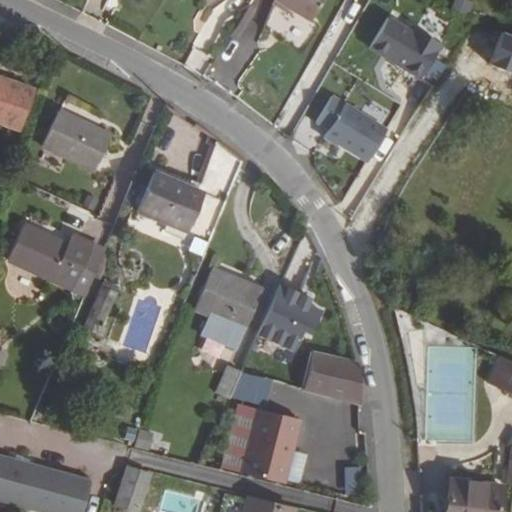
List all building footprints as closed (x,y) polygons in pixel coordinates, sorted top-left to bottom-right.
[(253,0),(296,26),(312,0),(253,0)] [(240,15),(236,13),(219,39),(224,41),(240,15)] [(403,33),(378,16),(359,45),(409,78),(431,45),(406,28),(403,33)] [(0,127),(21,135),(36,90),(0,77),(0,127)] [(376,130),(321,95),(305,120),(317,128),(312,136),(325,145),(326,143),(356,162),(376,130)] [(94,173),(110,139),(59,113),(43,148),(94,173)] [(239,166),(212,149),(192,197),(150,177),(133,218),(183,240),(190,223),(212,232),(239,166)] [(71,294),(92,251),(71,239),(67,247),(25,226),(8,263),(71,294)] [(227,343),(254,281),(219,265),(201,308),(211,311),(202,334),(227,343)] [(103,334),(120,284),(101,278),(85,328),(103,334)] [(380,393),(368,390),(367,345),(340,339),(334,362),(320,358),(310,397),(380,415),(380,393)] [(205,384),(224,391),(234,366),(216,358),(205,384)] [(511,369),(494,362),(483,387),(511,398),(511,369)] [(268,410),(253,474),(295,485),(311,421),(268,410)] [(91,511),(101,478),(0,451),(0,495),(62,511),(91,511)] [(140,510),(155,469),(137,463),(124,505),(140,510)] [(359,492),(361,465),(346,464),(344,491),(359,492)] [(482,511),(487,483),(435,476),(429,511),(482,511)] [(301,511),(302,510),(259,496),(253,511),(301,511)]
